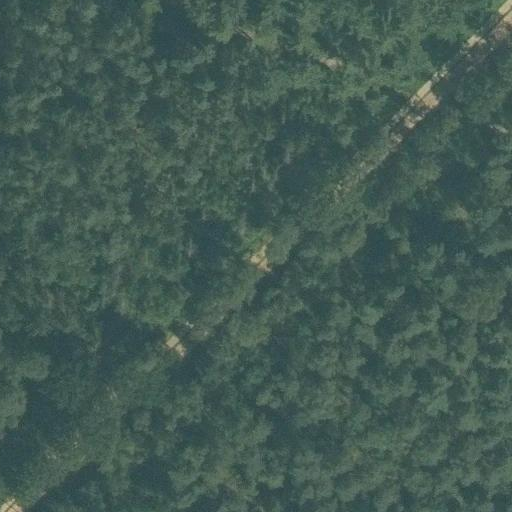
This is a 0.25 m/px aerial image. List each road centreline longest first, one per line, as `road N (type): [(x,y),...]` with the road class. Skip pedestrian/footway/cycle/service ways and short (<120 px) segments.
road 1 (track): [(25,511),(425,103)]
road 2 (track): [(425,103),(511,16)]
